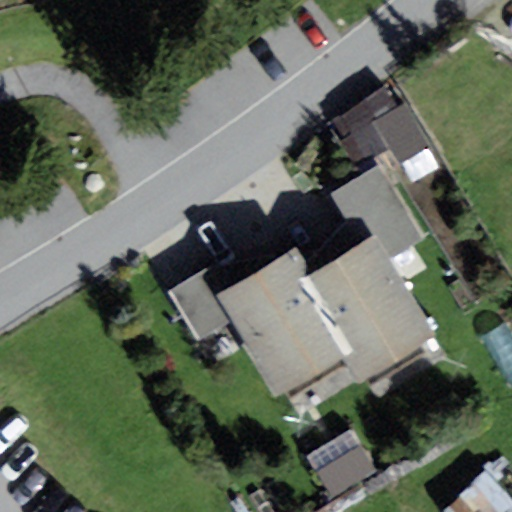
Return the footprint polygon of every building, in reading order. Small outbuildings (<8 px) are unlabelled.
[(375,101),(395,140),(427,125),(407,85),(375,101)] [(380,164),(332,195),(347,220),(302,266),(306,274),(379,235),(392,260),(424,237),(380,164)] [(379,235),(306,274),(351,359),(363,381),(436,343),(392,260),(379,235)] [(273,400),(351,359),(306,274),(302,266),(295,252),(254,274),(216,294),(230,321),(273,400)] [(208,268),(170,291),(200,340),(230,321),(216,294),(254,274),(242,261),(208,268)] [(511,511),(511,503),(485,474),(442,511),(511,511)]
